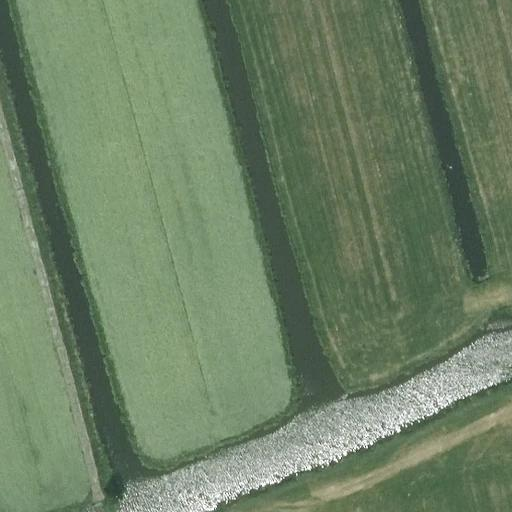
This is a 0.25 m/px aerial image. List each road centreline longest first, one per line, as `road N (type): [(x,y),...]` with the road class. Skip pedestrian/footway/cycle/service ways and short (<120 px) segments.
road 1 (track): [(98,498),(0,127)]
road 2 (track): [(296,511),(511,411)]
